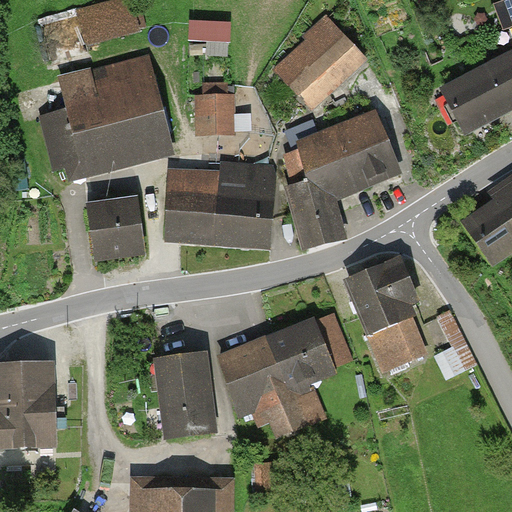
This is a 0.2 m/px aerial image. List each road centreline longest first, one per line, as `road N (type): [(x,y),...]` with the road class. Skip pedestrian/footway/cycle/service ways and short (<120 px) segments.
road 1 (unclassified): [(0,331),(93,305),(269,277),(407,228)]
road 2 (unclassified): [(407,228),(464,307),(511,400)]
road 3 (unclassified): [(407,228),(511,158)]
